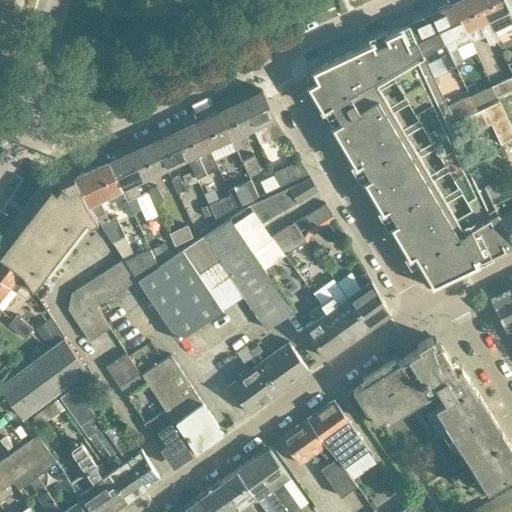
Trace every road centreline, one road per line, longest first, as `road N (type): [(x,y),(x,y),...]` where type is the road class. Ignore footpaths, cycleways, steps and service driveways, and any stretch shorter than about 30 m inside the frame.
road 1 (residential): [(139,511),(418,310)]
road 2 (residential): [(418,310),(273,63)]
road 3 (residential): [(22,130),(93,143),(273,63)]
road 4 (residential): [(273,63),(409,0)]
road 5 (unclassified): [(22,130),(56,0)]
